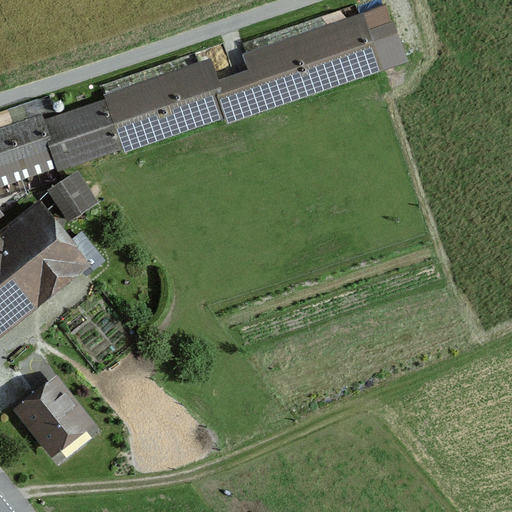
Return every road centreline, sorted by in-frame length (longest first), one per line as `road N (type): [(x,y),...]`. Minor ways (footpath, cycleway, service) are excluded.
road 1 (track): [(411,383),(200,469),(0,495)]
road 2 (unclassified): [(0,102),(303,0)]
